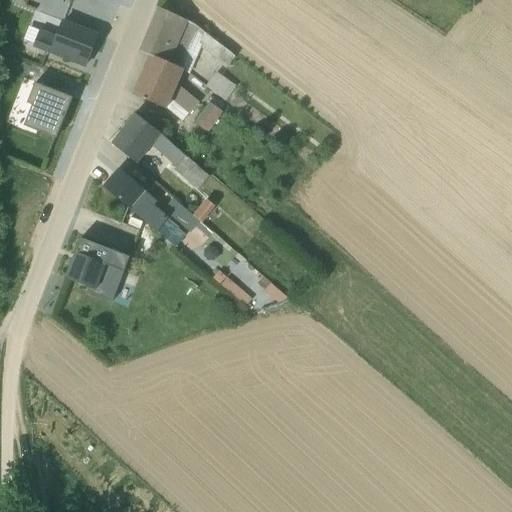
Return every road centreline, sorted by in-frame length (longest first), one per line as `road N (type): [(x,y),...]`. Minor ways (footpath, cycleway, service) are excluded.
road 1 (residential): [(16,328),(146,0)]
road 2 (track): [(0,455),(16,328)]
